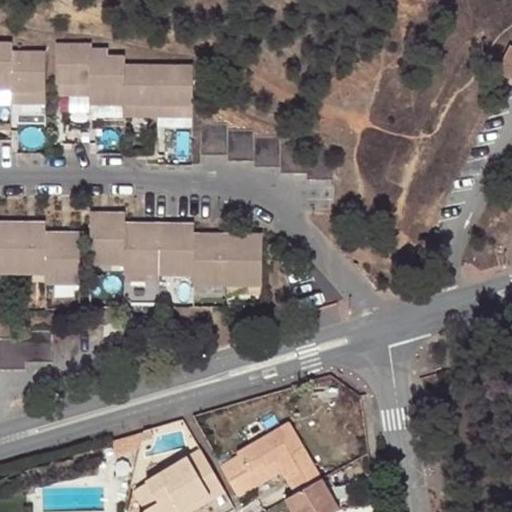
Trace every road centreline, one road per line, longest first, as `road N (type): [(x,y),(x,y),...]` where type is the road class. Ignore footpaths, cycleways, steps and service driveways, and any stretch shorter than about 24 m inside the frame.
road 1 (residential): [(369,336),(356,300),(292,215),(253,191),(143,180),(0,183)]
road 2 (tertiary): [(369,336),(0,441)]
road 3 (residential): [(418,317),(511,108)]
road 4 (residential): [(411,511),(399,418),(369,336)]
